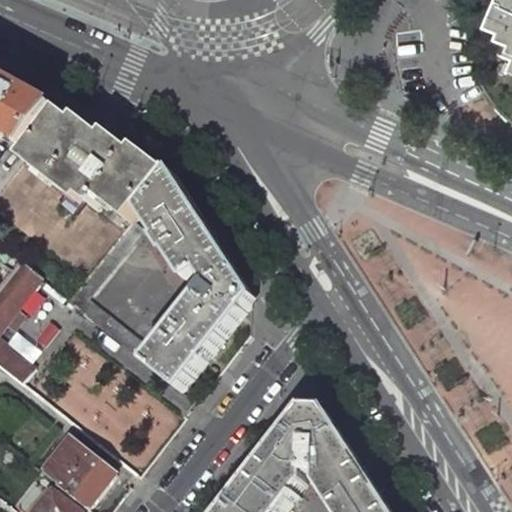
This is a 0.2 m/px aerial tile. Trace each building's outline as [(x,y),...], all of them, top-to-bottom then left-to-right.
[(511,0),(505,0),(497,19),(511,25),(499,53),(511,58),(511,59),(507,71),(511,73),(511,0)] [(0,135),(32,153),(62,112),(0,77),(0,135)] [(93,136),(62,112),(32,153),(25,161),(67,194),(70,189),(99,211),(105,203),(133,224),(143,212),(174,174),(154,162),(151,167),(125,147),(123,152),(96,131),(93,136)] [(223,248),(174,174),(143,212),(151,224),(188,281),(202,272),(212,287),(150,365),(184,393),(253,306),(253,295),(249,288),(223,248)] [(145,232),(133,224),(126,233),(71,302),(84,313),(128,348),(135,339),(91,304),(145,232)] [(0,337),(44,280),(22,262),(0,291),(0,366),(9,373),(22,357),(0,340),(0,337)] [(351,446),(329,412),(308,411),(300,422),(230,511),(288,511),(309,485),(309,475),(322,477),(322,486),(338,511),(393,511),(389,505),(351,446)] [(118,476),(74,440),(47,476),(91,511),(118,476)] [(81,511),(57,493),(42,511),(81,511)]
